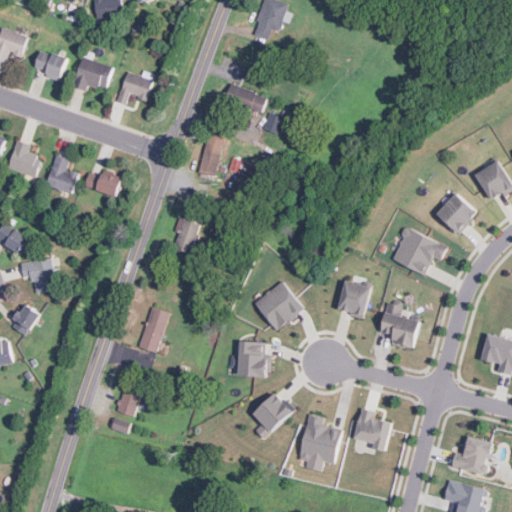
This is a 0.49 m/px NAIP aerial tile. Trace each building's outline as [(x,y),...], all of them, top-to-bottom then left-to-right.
[(123,15),(122,0),(96,0),(97,22),(113,22),(113,16),(123,15)] [(257,18),(265,0),(267,0),(269,1),(269,0),(274,0),(288,6),(287,8),(294,11),(289,22),(284,19),(280,29),(274,26),(269,38),(256,32),(261,20),(257,18)] [(29,34),(2,27),(0,33),(0,59),(7,61),(9,52),(23,56),(29,34)] [(68,57),(41,49),(36,67),(48,70),(46,75),(62,80),(68,57)] [(114,66),(85,56),(74,85),(88,90),(90,83),(107,89),(114,66)] [(261,84),(242,77),(246,68),(264,75),(261,84)] [(118,99),(126,102),(129,93),(147,100),(155,81),(129,71),(118,99)] [(233,80),(258,90),(257,91),(268,96),(263,111),(251,106),(250,109),(226,99),(233,80)] [(265,128),(271,111),(285,116),(279,133),(265,128)] [(201,167),(210,132),(226,136),(217,171),(201,167)] [(0,156),(2,157),(8,137),(0,134),(0,156)] [(9,168),(28,173),(26,180),(35,182),(43,157),(29,153),(32,144),(17,140),(9,168)] [(47,184),(73,193),(80,173),(67,169),(70,158),(57,154),(47,184)] [(249,176),(229,170),(233,157),(253,163),(249,176)] [(500,160),(511,179),(511,191),(504,196),(501,193),(490,199),(476,175),(500,160)] [(117,196),(123,181),(91,169),(86,184),(117,196)] [(436,213),(458,233),(477,212),(456,192),(436,213)] [(174,247),(180,233),(177,232),(178,229),(182,230),(182,227),(178,226),(181,217),(188,219),(190,214),(197,217),(196,221),(202,223),(198,233),(201,234),(199,239),(196,238),(191,253),(174,247)] [(235,217),(232,235),(218,233),(221,215),(235,217)] [(29,239),(7,221),(0,229),(0,238),(18,253),(29,239)] [(434,257),(440,260),(447,246),(408,226),(392,258),(425,274),(434,257)] [(53,257),(22,263),(24,277),(33,275),(36,293),(59,288),(53,257)] [(278,330),(306,309),(284,280),(256,301),(278,330)] [(366,316),(373,285),(346,280),(340,310),(366,316)] [(30,330),(41,314),(25,303),(15,319),(30,330)] [(420,342),(418,349),(395,343),(397,336),(385,332),(390,313),(392,305),(405,308),(403,316),(425,322),(420,342)] [(153,308),(170,314),(157,353),(139,347),(153,308)] [(511,373),(503,371),(504,365),(487,361),(493,335),(511,339),(511,373)] [(0,341),(0,364),(14,362),(9,339),(0,341)] [(272,354),(267,354),(268,341),(241,340),(240,376),(271,377),(272,354)] [(184,377),(178,375),(180,366),(187,368),(184,377)] [(118,412),(120,406),(118,405),(120,400),(123,401),(125,392),(132,394),(133,389),(142,392),(142,393),(147,395),(144,406),(140,404),(136,417),(118,412)] [(273,431),(296,409),(279,391),(255,413),(273,431)] [(390,447),(389,452),(378,449),(379,444),(360,439),(366,417),(368,410),(380,413),(378,420),(396,425),(390,447)] [(300,459),(308,460),(307,467),(323,470),(324,461),(335,463),(342,428),(324,424),(325,416),(310,413),(300,459)] [(111,429),(113,422),(111,422),(112,418),(116,420),(116,419),(133,424),(129,435),(111,429)] [(494,441),(485,474),(465,468),(455,465),(459,452),(468,455),(474,435),(494,441)] [(489,508),(487,511),(458,511),(461,501),(448,498),(453,479),(466,483),(487,488),(483,506),(489,508)]
